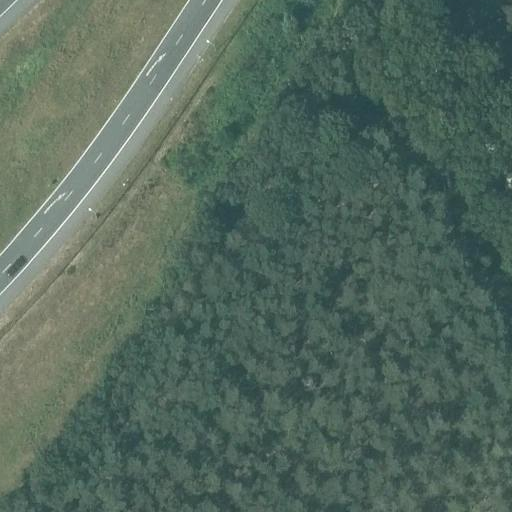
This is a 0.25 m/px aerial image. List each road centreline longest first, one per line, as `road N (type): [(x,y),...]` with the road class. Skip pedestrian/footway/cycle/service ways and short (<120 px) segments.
road 1 (motorway): [(0,276),(103,151),(207,0)]
road 2 (track): [(511,221),(389,31)]
